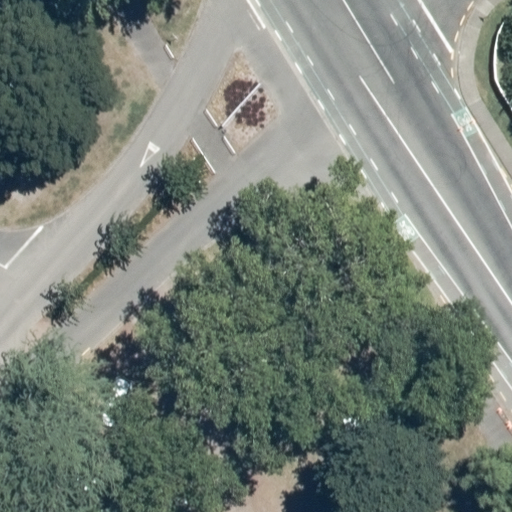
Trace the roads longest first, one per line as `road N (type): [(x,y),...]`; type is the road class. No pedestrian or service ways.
road 1 (track): [(24,276),(299,493),(311,511)]
road 2 (secondary): [(511,304),(333,39)]
